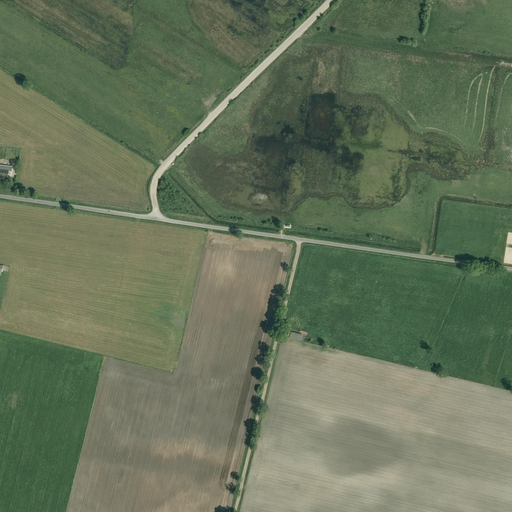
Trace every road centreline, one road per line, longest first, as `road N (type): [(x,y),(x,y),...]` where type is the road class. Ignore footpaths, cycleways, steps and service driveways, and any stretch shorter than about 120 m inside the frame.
road 1 (unclassified): [(511,269),(0,197)]
road 2 (track): [(300,239),(233,511)]
road 3 (track): [(157,218),(152,191),(159,171),(294,35)]
road 4 (track): [(511,66),(294,35)]
